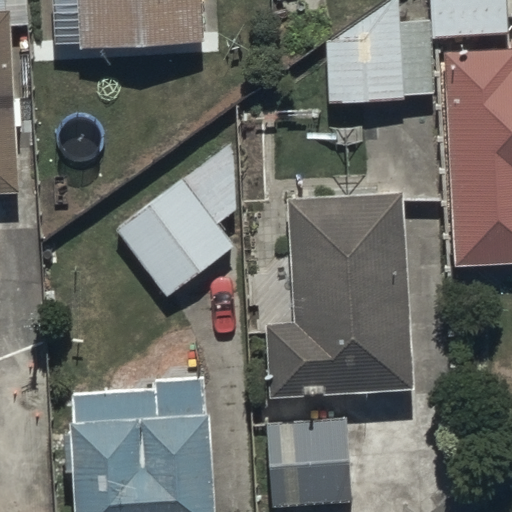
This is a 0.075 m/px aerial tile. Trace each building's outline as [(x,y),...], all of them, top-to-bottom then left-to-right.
[(0,0),(0,181),(21,181),(16,20),(36,20),(35,0),(0,0)] [(56,0),(58,33),(208,30),(206,0),(56,0)] [(332,92),(408,90),(408,87),(434,86),(432,14),(404,15),(403,0),(378,0),(331,33),(332,92)] [(433,0),(434,28),(511,22),(511,12),(511,0),(433,0)] [(511,37),(449,41),(462,255),(511,251),(511,37)] [(234,136),(117,221),(171,290),(239,236),(223,216),(239,204),(238,145),(234,136)] [(407,182),(292,188),(298,309),(272,310),(276,385),(418,378),(407,182)] [(161,379),(78,384),(86,511),(222,511),(216,399),(210,399),(208,366),(161,369),(161,379)] [(352,412),(270,414),(273,494),(355,492),(352,412)]
